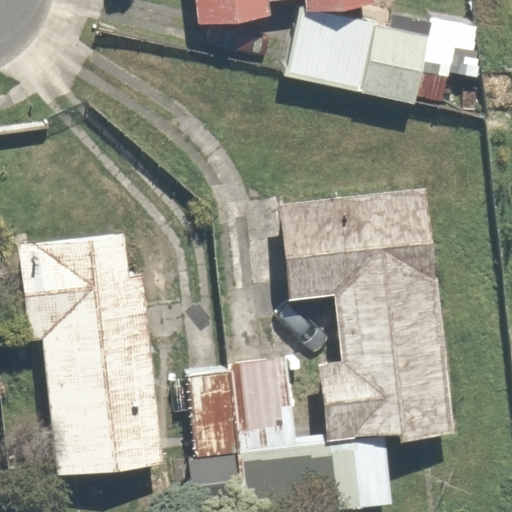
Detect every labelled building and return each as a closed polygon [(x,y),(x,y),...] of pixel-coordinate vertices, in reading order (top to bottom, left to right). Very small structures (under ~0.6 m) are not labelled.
[(360,24),(357,0),(175,0),(180,44),(253,36),(251,19),(291,14),(292,31),(360,24)] [(270,38),(264,99),(419,116),(426,55),(270,38)] [(436,448),(406,200),(259,218),(270,310),(317,304),(328,393),(303,396),(310,455),(379,446),(380,454),(436,448)] [(105,298),(99,248),(0,259),(0,297),(7,360),(19,358),(34,491),(141,479),(120,296),(105,298)] [(229,364),(185,368),(193,479),(238,476),(229,364)]
